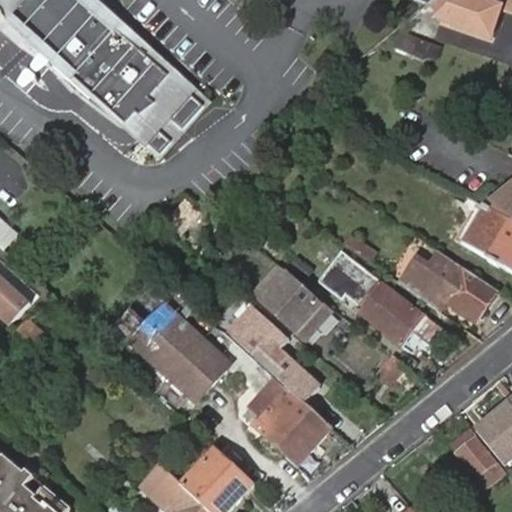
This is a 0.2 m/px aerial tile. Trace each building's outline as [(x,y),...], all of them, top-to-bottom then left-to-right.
[(141,136),(156,148),(167,158),(177,145),(190,131),(209,108),(198,98),(186,88),(172,77),(81,0),(0,0),(0,16),(3,19),(131,127),(141,136)] [(492,35),(498,18),(500,10),(473,0),(463,0),(442,21),(491,39),(492,35)] [(502,19),(498,18),(492,35),(497,37),(502,19)] [(398,44),(429,56),(435,42),(404,29),(398,44)] [(511,194),(491,211),(511,224),(511,194)] [(511,224),(491,211),(488,210),(467,245),(511,272),(511,224)] [(0,246),(9,253),(23,234),(0,217),(0,246)] [(426,332),(423,338),(436,347),(447,332),(346,255),(322,287),(347,305),(350,300),(364,311),(361,316),(407,349),(417,334),(418,334),(422,328),(426,332)] [(501,295),(446,256),(435,271),(422,262),(404,286),(439,312),(447,301),(480,325),(501,295)] [(38,299),(0,266),(0,307),(17,323),(38,299)] [(313,323),(323,332),(336,314),(282,271),(259,300),(304,335),(313,323)] [(239,368),(173,305),(138,342),(204,404),(239,368)] [(260,311),(236,336),(241,341),(270,369),(275,373),(283,382),(309,406),(326,389),(287,351),(294,344),(260,311)] [(315,343),(323,332),(313,323),(304,335),(315,343)] [(418,334),(423,338),(426,332),(422,328),(418,334)] [(423,380),(399,361),(383,382),(399,394),(404,387),(412,392),(423,380)] [(283,382),(272,393),(257,408),(268,420),(261,427),(304,469),(338,434),(309,406),(283,382)] [(42,415),(62,394),(51,383),(30,404),(42,415)] [(511,405),(478,433),(481,437),(502,462),(506,467),(511,462),(511,405)] [(502,462),(481,437),(462,453),(483,479),(502,462)] [(141,443),(132,453),(141,461),(150,452),(141,443)] [(0,457),(0,511),(72,511),(4,452),(0,457)] [(163,464),(150,452),(141,461),(149,468),(144,474),(149,479),(163,464)] [(223,453),(187,488),(211,511),(239,511),(233,507),(240,499),(247,506),(262,491),(235,464),(223,453)] [(490,488),(510,472),(506,467),(502,462),(483,479),(490,488)] [(187,488),(166,468),(148,488),(171,510),(172,509),(175,511),(208,511),(186,491),(187,488)] [(233,507),(239,511),(240,511),(247,506),(240,499),(233,507)]
